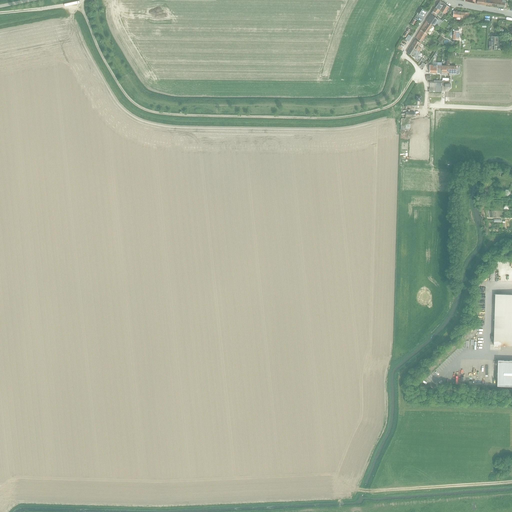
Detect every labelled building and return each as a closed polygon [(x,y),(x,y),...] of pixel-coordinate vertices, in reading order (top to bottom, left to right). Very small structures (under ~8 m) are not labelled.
[(444,4),(440,10),(445,14),(446,11),(447,12),(450,8),(444,4)] [(440,10),(435,7),(433,11),(432,12),(431,13),(436,17),(437,14),(440,10)] [(431,14),(426,21),(432,25),(434,26),(438,20),(431,14)] [(426,34),(432,25),(426,21),(424,25),(420,30),(426,34)] [(422,42),(426,34),(420,30),(416,38),(422,42)] [(489,41),(489,49),(494,49),(496,49),(497,46),(494,46),(494,42),(498,42),(498,36),(491,36),(491,41),(489,41)] [(415,40),(411,47),(411,46),(412,47),(415,49),(424,55),(420,52),(419,51),(421,48),(418,46),(420,43),(415,40)] [(419,62),(424,55),(415,49),(412,47),(411,46),(411,47),(407,53),(415,58),(415,59),(419,62)] [(401,119),(401,130),(406,130),(406,128),(409,128),(410,120),(411,120),(411,117),(406,116),(406,119),(401,119)] [(511,294),(495,294),(493,345),(511,345),(511,294)] [(497,386),(511,385),(511,360),(498,360),(497,386)]
